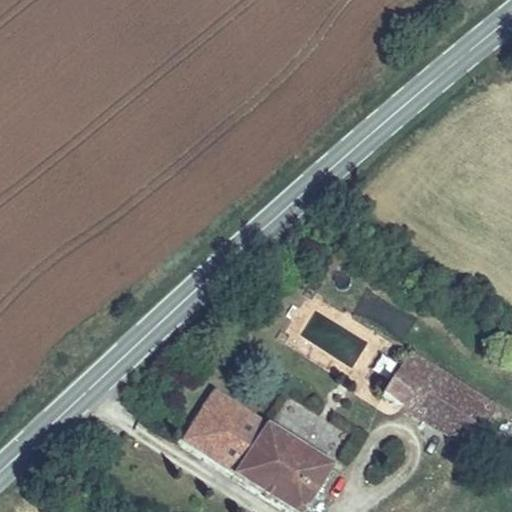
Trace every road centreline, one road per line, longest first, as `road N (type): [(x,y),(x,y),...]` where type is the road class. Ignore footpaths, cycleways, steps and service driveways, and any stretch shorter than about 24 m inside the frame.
road 1 (secondary): [(0,473),(327,172),(511,18)]
road 2 (unknown): [(89,389),(274,511)]
